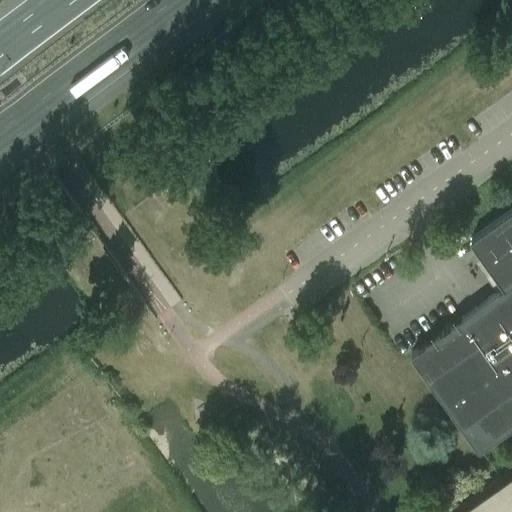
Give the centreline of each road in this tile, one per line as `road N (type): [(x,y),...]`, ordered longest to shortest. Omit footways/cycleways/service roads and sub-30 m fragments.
road 1 (unclassified): [(298,292),(511,136)]
road 2 (motorway): [(0,138),(186,0)]
